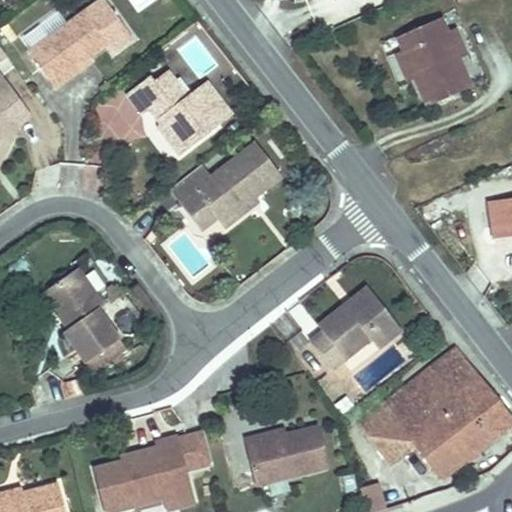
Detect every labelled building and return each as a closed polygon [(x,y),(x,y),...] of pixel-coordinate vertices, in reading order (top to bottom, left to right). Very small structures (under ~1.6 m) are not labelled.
[(386,10),(382,0),(312,0),(321,29),(386,10)] [(439,13),(394,33),(424,101),(471,81),(439,13)] [(89,15),(36,53),(63,89),(77,79),(73,74),(112,46),(89,15)] [(163,124),(162,135),(180,157),(228,118),(209,94),(191,109),(173,88),(162,96),(151,83),(128,102),(144,122),(155,112),(158,113),(163,119),(163,124)] [(0,166),(6,168),(19,134),(38,121),(16,90),(4,100),(0,98),(0,166)] [(204,167),(170,193),(186,214),(202,203),(218,225),(229,237),(247,223),(243,220),(287,185),(259,149),(215,182),(204,167)] [(511,195),(494,196),(496,231),(511,229),(511,195)] [(202,203),(186,214),(202,237),(218,225),(202,203)] [(83,266),(57,285),(83,320),(72,327),(66,331),(90,363),(123,338),(100,307),(108,300),(83,266)] [(83,320),(57,285),(46,293),(72,327),(83,320)] [(329,331),(317,340),(340,368),(351,359),(347,354),(371,335),(385,351),(408,332),(372,288),(359,299),(362,304),(353,311),(349,306),(324,326),(329,331)] [(475,370),(463,355),(401,406),(413,421),(475,370)] [(443,485),(511,429),(511,417),(495,396),(472,413),(459,399),(483,380),(475,370),(413,421),(401,406),(395,410),(408,426),(375,451),(400,478),(422,462),(443,485)] [(472,413),(495,396),(483,380),(459,399),(472,413)] [(363,436),(375,451),(408,426),(395,410),(363,436)] [(284,424),(266,428),(270,440),(287,435),(284,424)] [(270,440),(266,428),(247,434),(260,481),(335,461),(324,426),(287,435),(270,440)] [(141,457),(121,462),(99,470),(110,510),(173,493),(168,474),(162,453),(160,445),(139,451),(141,457)] [(162,453),(168,474),(183,469),(177,449),(162,453)] [(119,457),(121,462),(141,457),(139,451),(119,457)] [(0,489),(0,511),(69,511),(61,480),(3,496),(1,489),(0,489)] [(359,489),(365,511),(377,511),(386,510),(380,483),(359,489)]
